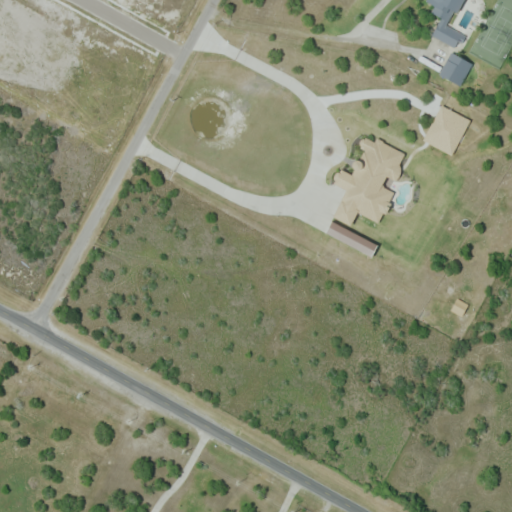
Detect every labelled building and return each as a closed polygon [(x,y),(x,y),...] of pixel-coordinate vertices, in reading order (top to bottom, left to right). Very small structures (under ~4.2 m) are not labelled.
[(426,0),(466,0),(459,14),(455,12),(448,24),(467,35),(459,50),(432,35),(441,18),(432,13),(435,7),(426,1),(426,0)] [(461,86),(439,74),(452,51),(473,63),(461,86)] [(470,120),(440,105),(422,140),(452,155),(470,120)] [(379,222),(386,204),(388,205),(394,192),(381,186),(385,176),(394,180),(406,152),(375,139),(375,141),(363,136),(359,145),(365,148),(359,161),(356,160),(350,173),(339,168),(332,183),(346,189),(333,217),(351,225),(356,212),(379,222)] [(377,242),(330,221),(325,234),(372,254),(377,242)] [(461,316),(468,304),(457,298),(450,310),(461,316)]
